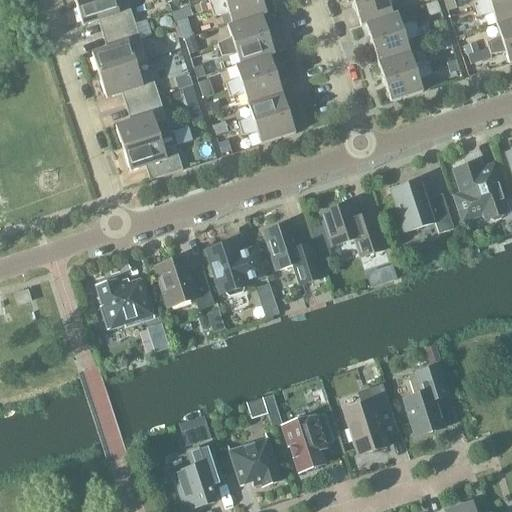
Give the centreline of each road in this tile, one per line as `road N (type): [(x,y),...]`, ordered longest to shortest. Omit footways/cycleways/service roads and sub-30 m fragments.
road 1 (residential): [(126,234),(366,157)]
road 2 (residential): [(126,234),(48,0)]
road 3 (residential): [(366,157),(311,0)]
road 4 (residential): [(366,157),(511,108)]
road 5 (residential): [(339,511),(466,471)]
road 6 (residential): [(0,274),(126,234)]
